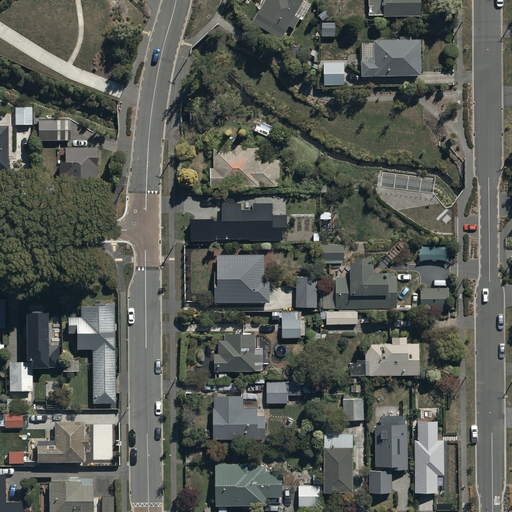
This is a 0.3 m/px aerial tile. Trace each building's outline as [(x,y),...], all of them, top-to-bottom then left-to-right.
[(67,0),(21,0),(13,16),(49,35),(44,46),(51,49),(61,31),(54,27),(67,0)] [(262,0),(252,18),(283,36),(289,24),(294,27),(301,16),(295,12),(301,0),(262,0)] [(368,0),(368,13),(420,13),(420,0),(368,0)] [(321,20),(321,34),(336,34),(335,20),(321,20)] [(360,40),(361,74),(420,73),(420,36),(373,36),(373,40),(360,40)] [(245,46),(231,65),(282,102),(296,84),(279,71),(276,74),(262,64),(264,61),(257,55),(259,52),(252,47),(250,49),(245,46)] [(344,60),(323,60),(323,83),(344,83),(344,60)] [(353,92),(323,92),(323,114),(356,114),(356,101),(368,101),(368,90),(353,90),(353,92)] [(380,113),(362,113),(362,128),(366,128),(366,140),(420,140),(420,105),(410,105),(410,100),(394,100),(394,106),(380,106),(380,113)] [(33,108),(16,108),(16,125),(33,124),(33,108)] [(70,120),(38,121),(39,141),(70,140),(70,120)] [(9,126),(0,125),(0,170),(9,171),(9,126)] [(229,149),(214,149),(215,168),(211,168),(212,189),(281,187),(280,159),(260,160),(260,148),(245,148),(245,146),(229,146),(229,149)] [(97,148),(66,148),(66,163),(59,163),(60,189),(97,189),(97,148)] [(304,191),(280,191),(280,212),(304,212),(304,191)] [(191,221),(191,240),(282,240),(282,231),(287,231),(287,215),(272,215),(272,203),(252,203),(252,210),(242,210),(242,204),(223,204),(223,221),(191,221)] [(343,242),(320,242),(320,260),(343,260),(343,242)] [(214,269),(214,299),(269,299),(269,277),(264,277),(264,251),(217,251),(217,269),(214,269)] [(349,275),(335,275),(335,306),(396,306),(396,271),(388,271),(388,268),(373,268),(374,258),(369,258),(369,256),(354,256),(354,260),(349,259),(349,275)] [(317,274),(296,274),(296,306),(317,306),(317,274)] [(449,286),(418,286),(418,308),(450,307),(449,286)] [(91,346),(92,400),(115,400),(114,300),(96,300),(96,302),(80,302),(80,314),(67,314),(67,330),(75,330),(75,346),(91,346)] [(357,309),(325,309),(325,322),(336,322),(336,332),(357,332),(357,309)] [(9,363),(9,391),(33,391),(32,369),(60,368),(59,346),(48,346),(48,313),(27,314),(28,363),(9,363)] [(305,317),(282,317),(282,335),(301,335),(301,334),(305,334),(305,317)] [(218,364),(218,368),(264,368),(264,345),(254,345),(254,330),(224,330),(224,338),(217,338),(217,350),(214,350),(214,364),(218,364)] [(418,372),(418,340),(407,341),(407,333),(391,334),(391,340),(383,340),(364,340),(364,359),(348,359),(348,373),(418,372)] [(78,358),(62,358),(62,369),(78,369),(78,358)] [(266,380),(266,401),(287,401),(287,393),(301,393),(301,380),(266,380)] [(315,383),(302,383),(302,392),(315,392),(315,383)] [(243,392),(214,392),(214,404),(212,404),(212,436),(264,436),(264,413),(257,413),(257,405),(243,405),(243,392)] [(364,397),(343,397),(343,418),(364,418),(364,397)] [(13,409),(13,425),(32,425),(31,409),(13,409)] [(405,422),(405,412),(381,413),(381,422),(375,422),(375,466),(368,466),(368,490),(391,490),(391,466),(406,466),(406,422),(405,422)] [(440,418),(440,430),(458,430),(458,418),(440,418)] [(37,444),(37,460),(84,459),(84,448),(88,448),(88,434),(85,434),(85,420),(55,420),(55,444),(37,444)] [(352,432),(324,432),(323,490),(352,490),(352,432)] [(428,432),(414,432),(414,486),(444,486),(444,439),(428,439),(428,432)] [(28,451),(9,451),(9,463),(28,463),(28,451)] [(266,460),(214,460),(214,503),(265,503),(265,496),(282,496),(281,468),(266,468),(266,460)] [(0,511),(24,511),(25,501),(6,501),(6,475),(0,475),(0,511)] [(50,480),(50,511),(92,511),(92,476),(69,477),(69,480),(50,480)] [(321,483),(297,483),(297,503),(321,503),(321,483)] [(113,511),(113,495),(102,495),(102,511),(113,511)]
